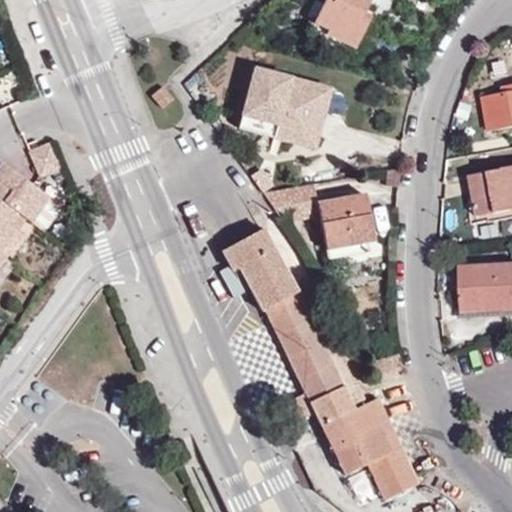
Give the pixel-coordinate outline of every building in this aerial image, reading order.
[(363,49),(376,15),(370,12),(374,0),(330,0),(319,28),(334,33),(332,39),(363,49)] [(313,147),(327,86),(252,72),(239,128),(313,147)] [(503,95),(480,97),(484,125),(511,121),(511,81),(503,83),(503,95)] [(29,145),(34,174),(59,170),(53,141),(29,145)] [(511,163),(468,170),(474,212),(486,212),(486,219),(511,214),(511,163)] [(50,201),(2,166),(0,169),(0,269),(6,262),(0,257),(0,255),(16,234),(11,229),(18,219),(30,227),(50,201)] [(395,187),(397,168),(384,170),(381,184),(395,187)] [(372,252),(360,194),(314,202),(324,259),(372,252)] [(262,226),(221,250),(232,274),(241,269),(262,309),(306,389),(290,395),(303,420),(317,413),(346,474),(371,464),(384,497),(421,479),(379,396),(358,406),(356,403),(368,397),(359,380),(355,381),(320,314),(311,319),(262,226)] [(0,255),(0,257),(6,262),(23,238),(16,234),(0,255)] [(511,260),(457,265),(459,312),(511,308),(511,260)] [(401,348),(368,362),(376,379),(405,369),(401,348)]
